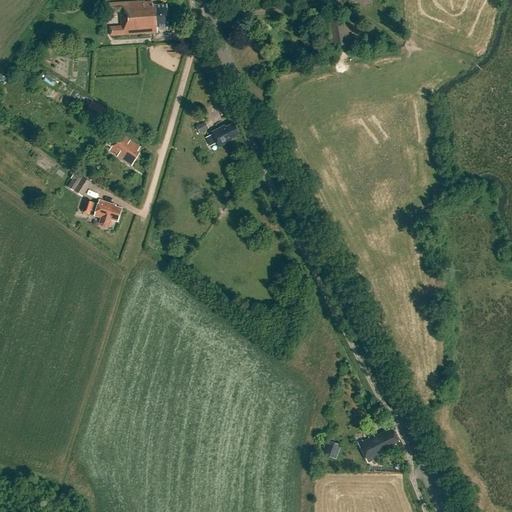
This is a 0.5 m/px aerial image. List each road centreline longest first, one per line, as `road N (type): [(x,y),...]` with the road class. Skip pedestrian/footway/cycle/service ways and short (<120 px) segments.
road 1 (secondary): [(443,511),(210,18)]
road 2 (track): [(51,511),(143,218)]
road 3 (unclassified): [(143,218),(193,38),(210,18)]
